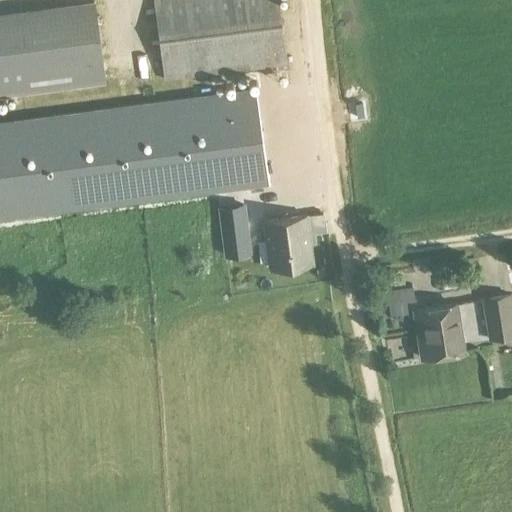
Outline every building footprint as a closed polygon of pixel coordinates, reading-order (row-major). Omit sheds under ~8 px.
[(288,64),(279,0),(154,0),(165,79),(288,64)] [(96,21),(0,34),(0,95),(104,82),(96,21)] [(0,121),(0,214),(267,180),(256,89),(0,121)] [(251,254),(245,204),(219,207),(226,257),(251,254)] [(307,215),(265,220),(271,268),(313,262),(307,215)] [(482,296),(489,340),(511,336),(511,294),(511,291),(482,296)] [(456,303),(415,310),(423,358),(463,351),(456,303)]
